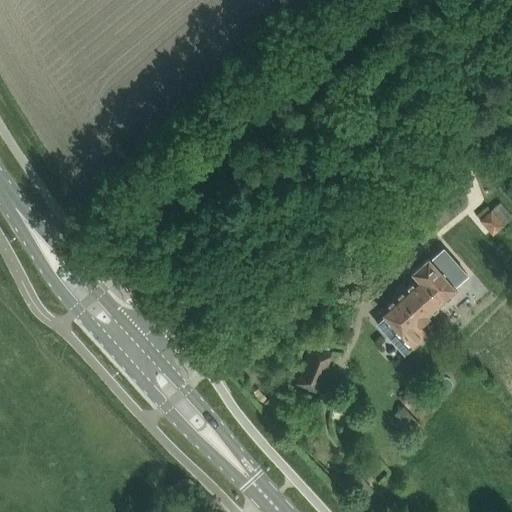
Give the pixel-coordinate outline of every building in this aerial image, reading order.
[(480,219),(492,235),(511,219),(511,216),(500,201),(491,208),(488,205),(478,214),(481,218),(480,219)] [(417,276),(407,284),(429,309),(455,286),(441,271),(428,256),(412,270),(417,276)] [(407,284),(380,308),(389,318),(380,326),(389,336),(404,353),(413,345),(428,332),(417,319),(429,309),(407,284)] [(316,391),(331,352),(312,344),(297,383),(316,391)] [(411,432),(421,423),(403,404),(394,414),(411,432)] [(342,481),(359,502),(372,491),(355,470),(342,481)]
